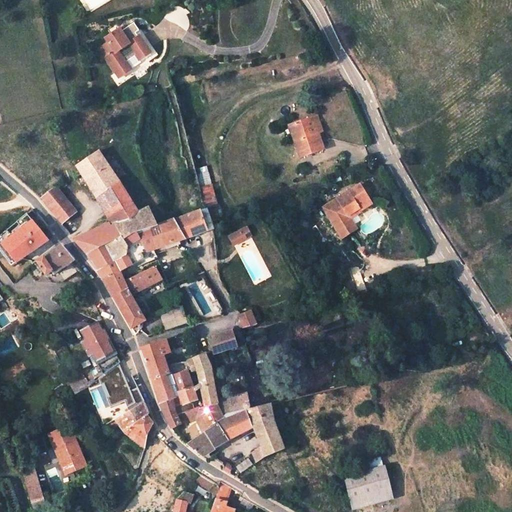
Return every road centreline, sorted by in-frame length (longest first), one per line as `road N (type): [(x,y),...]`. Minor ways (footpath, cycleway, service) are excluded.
road 1 (residential): [(311,0),(386,149),(511,349)]
road 2 (residential): [(131,346),(160,427),(196,462),(280,511)]
road 3 (residential): [(0,172),(76,252),(131,346)]
